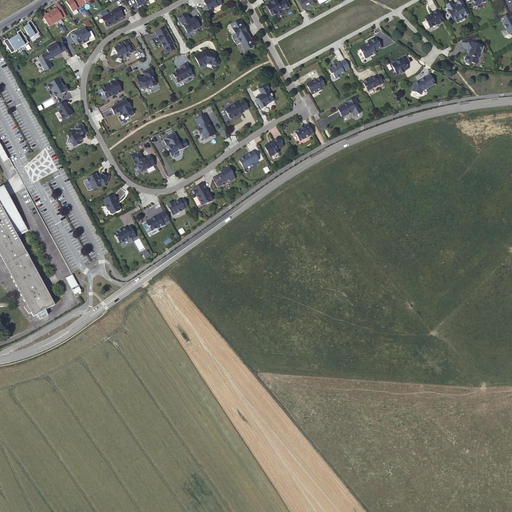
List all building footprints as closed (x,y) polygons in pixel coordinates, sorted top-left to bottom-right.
[(81,6),(76,0),(68,0),(66,2),(72,12),(81,6)] [(222,4),(219,0),(209,0),(209,2),(206,1),(204,2),(202,6),(204,7),(209,8),(208,11),(212,12),(213,9),(222,4)] [(290,7),(286,0),(285,0),(278,4),(276,0),(271,3),(271,2),(266,5),(272,16),(275,14),(276,14),(277,15),(286,10),(286,9),(290,7)] [(469,14),(462,1),(457,4),(457,5),(453,7),(451,2),(445,5),(448,10),(447,10),(453,21),(458,18),(458,19),(464,16),(469,14)] [(49,27),(66,16),(58,3),(54,6),(56,8),(46,14),(44,12),(41,14),(49,27)] [(123,17),(118,7),(112,11),(112,12),(101,18),(105,25),(116,19),(117,20),(123,17)] [(438,24),(444,21),(438,9),(438,10),(432,13),(432,14),(425,18),(430,28),(437,23),(438,24)] [(186,13),(178,18),(182,25),(187,34),(200,27),(199,25),(201,24),(201,23),(198,18),(196,19),(195,18),(190,20),(186,13)] [(511,17),(510,14),(501,18),(504,25),(503,25),(509,35),(511,32),(511,17)] [(247,33),(244,28),(245,27),(241,20),(230,25),(235,33),(231,35),(232,38),(233,39),(233,40),(233,41),(243,35),(247,33)] [(39,33),(31,21),(27,23),(29,25),(24,29),(30,39),(39,33)] [(89,38),(84,28),(77,32),(77,31),(70,35),(76,45),(80,43),(81,45),(86,42),(85,40),(87,39),(89,38)] [(164,28),(155,33),(158,37),(156,38),(157,41),(158,42),(160,41),(161,44),(163,48),(165,48),(173,44),(164,28)] [(29,43),(21,31),(17,33),(19,35),(14,38),(20,48),(29,43)] [(250,39),(247,33),(243,35),(233,41),(234,42),(235,43),(235,44),(236,44),(236,45),(237,45),(240,43),(245,51),(250,48),(253,49),(255,44),(252,43),(252,42),(253,41),(251,38),(250,39)] [(380,46),(375,36),(368,40),(369,42),(365,44),(364,43),(358,46),(364,57),(375,51),(374,50),(380,46)] [(484,46),(472,43),(473,40),(471,37),(461,42),(465,49),(467,50),(466,51),(469,52),(468,56),(465,57),(464,60),(466,63),(469,64),(471,63),(475,64),(477,63),(480,54),(482,54),(484,46)] [(20,48),(14,38),(9,42),(7,39),(4,42),(12,54),(20,48)] [(132,47),(129,41),(115,49),(119,55),(118,58),(124,60),(125,57),(126,59),(129,57),(127,54),(128,53),(129,55),(135,52),(134,50),(132,47)] [(38,58),(45,70),(51,67),(48,61),(52,59),(51,58),(61,52),(57,46),(56,43),(46,49),(48,53),(38,58)] [(57,46),(61,52),(66,50),(62,43),(57,46)] [(200,53),(194,56),(200,67),(206,64),(213,66),(213,65),(216,66),(218,65),(219,62),(218,59),(215,59),(216,56),(215,54),(205,51),(200,54),(200,53)] [(396,62),(391,64),(397,75),(400,73),(399,73),(403,71),(404,71),(408,69),(406,65),(409,63),(406,56),(399,60),(400,61),(396,62)] [(338,62),(334,65),(335,66),(333,67),(328,69),(331,74),(332,74),(335,79),(341,76),(341,75),(344,73),(344,72),(350,69),(345,60),(339,63),(338,62)] [(192,75),(187,64),(181,67),(182,69),(173,73),(177,83),(192,75)] [(151,68),(142,73),(144,77),(143,78),(142,77),(141,77),(141,76),(137,76),(137,82),(138,82),(138,84),(139,87),(143,87),(143,88),(146,88),(149,86),(150,88),(152,88),(155,86),(156,85),(155,84),(154,81),(152,79),(155,77),(151,68)] [(421,95),(423,90),(425,89),(435,84),(430,75),(424,78),(414,84),(411,91),(421,95)] [(364,83),(363,83),(367,91),(382,83),(378,76),(375,77),(371,79),(368,81),(367,80),(363,82),(364,83)] [(63,85),(59,78),(54,81),(54,82),(52,82),(48,84),(50,89),(52,89),(53,92),(52,96),(56,97),(57,94),(63,95),(64,95),(65,91),(67,90),(65,86),(63,87),(62,86),(63,85)] [(306,84),(312,95),(321,90),(321,89),(325,86),(320,78),(316,80),(316,81),(312,83),(312,82),(306,84)] [(113,82),(101,88),(107,98),(112,96),(112,95),(113,94),(113,95),(115,94),(115,95),(122,91),(116,81),(113,82)] [(270,92),(266,84),(258,89),(261,95),(262,97),(256,100),(261,109),(266,106),(265,105),(273,101),(271,97),(272,97),(271,95),(270,95),(269,93),(270,92)] [(347,104),(338,109),(342,117),(352,113),(354,117),(361,113),(356,105),(358,104),(355,98),(349,101),(350,102),(347,104)] [(126,100),(111,107),(115,114),(119,112),(121,115),(122,114),(125,119),(133,114),(130,108),(131,108),(129,103),(128,104),(126,100)] [(248,109),(243,100),(237,104),(237,103),(226,109),(225,111),(229,118),(232,119),(239,115),(238,114),(242,112),(242,113),(243,113),(242,112),(248,109)] [(69,110),(64,102),(56,106),(58,110),(63,120),(69,117),(69,116),(73,114),(70,109),(69,110)] [(215,135),(204,115),(195,120),(199,128),(197,129),(200,134),(201,133),(204,139),(208,137),(208,138),(215,135)] [(80,136),(86,132),(81,124),(75,128),(76,130),(68,135),(69,138),(68,142),(72,143),(74,147),(81,143),(80,141),(82,140),(80,136)] [(300,130),(295,133),(299,141),(309,136),(309,135),(313,133),(309,125),(305,128),(304,127),(300,129),(300,130)] [(174,134),(163,140),(167,147),(169,146),(170,149),(169,150),(172,156),(177,154),(176,152),(186,147),(183,141),(179,143),(174,134)] [(268,144),(264,146),(270,157),(278,152),(277,150),(283,146),(278,138),(271,142),(271,143),(269,145),(268,144)] [(243,157),(240,159),(239,161),(244,169),(258,160),(253,151),(247,155),(247,156),(244,158),(243,157)] [(143,159),(139,153),(135,155),(131,157),(136,166),(136,165),(140,171),(142,172),(155,165),(149,156),(143,159)] [(229,167),(220,172),(221,173),(222,175),(217,178),(216,176),(212,178),(217,188),(223,185),(222,183),(229,179),(230,181),(235,179),(229,167)] [(105,186),(108,176),(100,174),(99,178),(97,178),(96,176),(97,175),(96,173),(86,178),(88,182),(90,183),(89,184),(92,188),(93,189),(96,187),(98,188),(100,186),(101,185),(105,186)] [(203,184),(192,189),(196,196),(202,205),(206,203),(207,203),(212,200),(213,198),(211,195),(209,194),(208,195),(207,193),(208,192),(207,190),(206,190),(203,184)] [(55,305),(27,253),(18,237),(28,232),(9,196),(3,187),(0,189),(0,254),(27,305),(24,307),(29,314),(31,313),(33,317),(43,312),(42,311),(45,309),(45,310),(55,305)] [(117,201),(114,194),(103,200),(106,204),(105,205),(108,210),(111,214),(112,214),(120,210),(120,209),(118,205),(117,205),(117,203),(116,201),(117,201)] [(188,206),(183,199),(180,200),(177,201),(172,204),(171,202),(167,205),(173,215),(185,209),(184,208),(188,206)] [(169,221),(165,212),(158,215),(158,216),(156,218),(155,217),(151,219),(151,220),(146,223),(149,228),(150,228),(152,231),(158,228),(164,225),(163,224),(169,221)] [(114,235),(120,244),(131,238),(132,239),(136,237),(130,226),(126,229),(126,228),(122,230),(118,232),(114,235)] [(78,285),(72,275),(66,278),(71,289),(78,285)]
